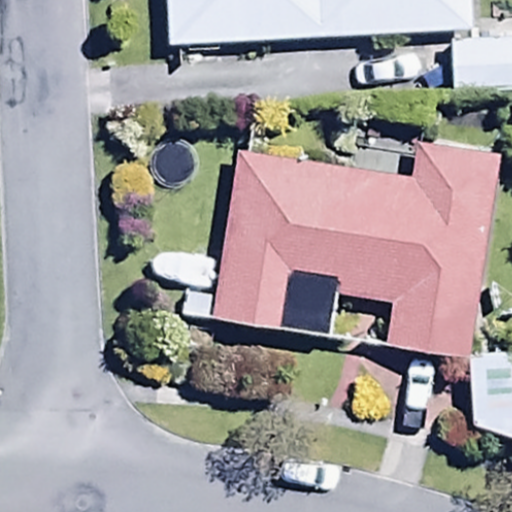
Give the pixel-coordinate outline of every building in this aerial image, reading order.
[(320,51),(317,0),(162,0),(165,58),(320,51)] [(317,0),(320,51),(477,44),(475,0),(317,0)] [(511,53),(450,56),(452,109),(511,105),(511,53)] [(417,153),(412,189),(237,163),(213,326),(334,344),(339,309),(392,316),(385,359),(466,371),(496,165),(417,153)] [(511,367),(469,371),(473,438),(511,451),(511,367)]
